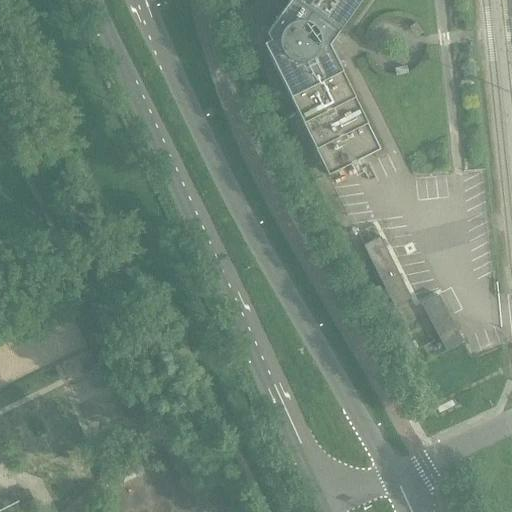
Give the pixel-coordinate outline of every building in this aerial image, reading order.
[(290,0),(271,28),(266,35),(269,42),(263,45),(329,176),(380,150),(329,47),(361,0),(290,0)] [(363,246),(394,308),(411,299),(381,237),(363,246)] [(384,295),(380,287),(367,293),(371,302),(384,295)] [(421,304),(447,352),(464,343),(438,295),(421,304)] [(401,322),(389,328),(406,361),(419,354),(401,322)] [(93,360),(82,366),(95,392),(106,386),(93,360)] [(126,433),(95,448),(111,483),(142,469),(126,433)] [(27,490),(16,495),(24,511),(36,511),(35,510),(39,509),(35,500),(33,501),(27,490)] [(0,511),(24,511),(16,495),(15,493),(0,500),(0,511)]
